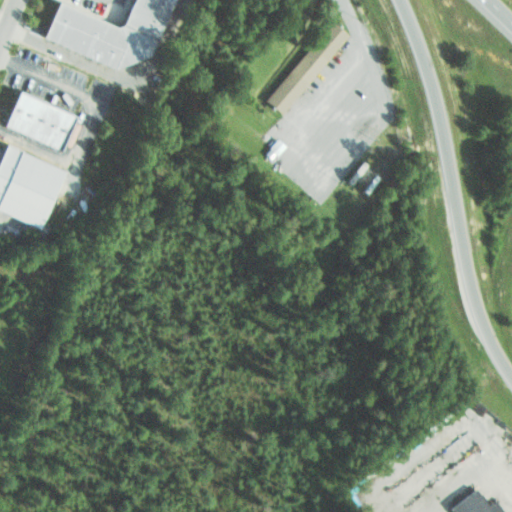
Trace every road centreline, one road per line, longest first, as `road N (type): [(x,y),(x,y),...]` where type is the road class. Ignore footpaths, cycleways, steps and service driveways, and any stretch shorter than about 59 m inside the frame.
road 1 (motorway): [(397,0),(439,115),(472,304),(511,383)]
road 2 (residential): [(343,0),(388,116)]
